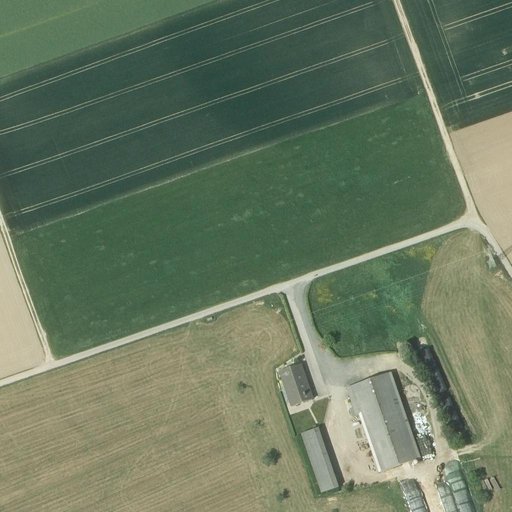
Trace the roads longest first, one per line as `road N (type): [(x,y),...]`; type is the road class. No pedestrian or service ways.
road 1 (track): [(0,387),(478,223),(511,273)]
road 2 (track): [(478,223),(398,0)]
road 3 (track): [(57,367),(0,210)]
